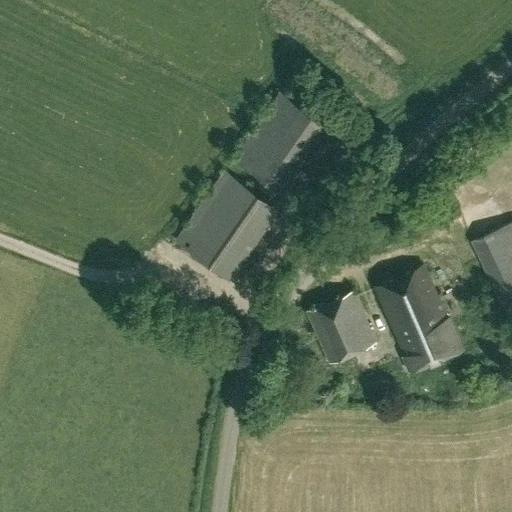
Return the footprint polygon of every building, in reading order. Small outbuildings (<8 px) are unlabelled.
[(231,145),(237,149),(233,155),(280,187),(326,120),(279,88),(244,140),(237,136),(231,145)] [(247,255),(257,234),(223,218),(226,212),(206,203),(188,241),(213,253),(222,236),(238,243),(232,256),(236,258),(239,251),(247,255)] [(501,297),(504,306),(508,315),(511,313),(511,220),(473,238),(501,297)] [(375,286),(406,354),(403,355),(411,373),(464,349),(453,324),(450,325),(423,265),(375,286)] [(353,289),(308,310),(332,361),(377,340),(353,289)] [(271,345),(267,386),(290,388),(293,347),(271,345)] [(511,368),(501,373),(507,390),(511,387),(511,368)]
